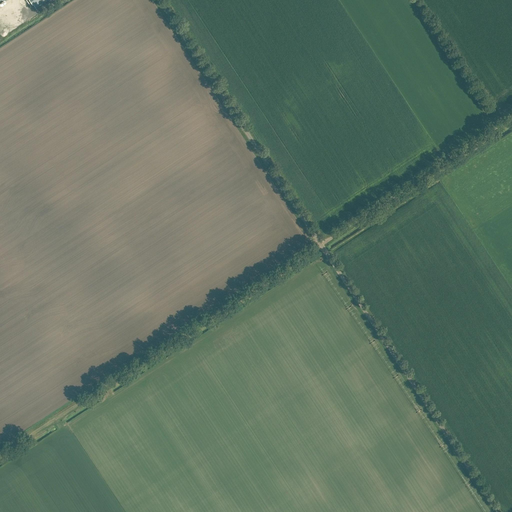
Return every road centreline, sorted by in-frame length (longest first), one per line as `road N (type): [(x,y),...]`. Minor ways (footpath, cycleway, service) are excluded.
road 1 (track): [(0,457),(511,120)]
road 2 (unclassified): [(497,511),(160,0)]
